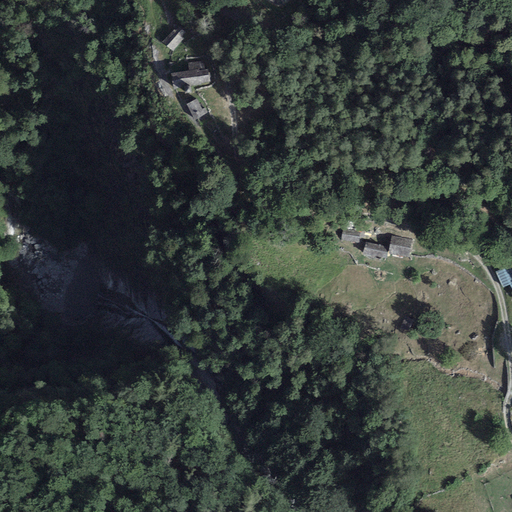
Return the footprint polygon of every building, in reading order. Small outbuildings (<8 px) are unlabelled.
[(174,31),(165,41),(173,48),(182,38),(181,37),(184,32),(179,28),(175,32),(174,31)] [(190,70),(173,73),(175,86),(185,84),(190,83),(209,81),(207,68),(203,68),(202,62),(189,64),(190,70)] [(202,109),(197,99),(189,103),(195,116),(206,111),(204,108),(202,109)] [(360,232),(344,229),(343,238),(358,240),(360,232)] [(412,241),(393,237),(391,251),(409,254),(412,241)] [(388,247),(367,242),(364,252),(386,256),(388,247)] [(511,276),(508,266),(497,271),(504,286),(511,282),(511,276)] [(412,321),(406,317),(401,326),(408,330),(412,321)]
